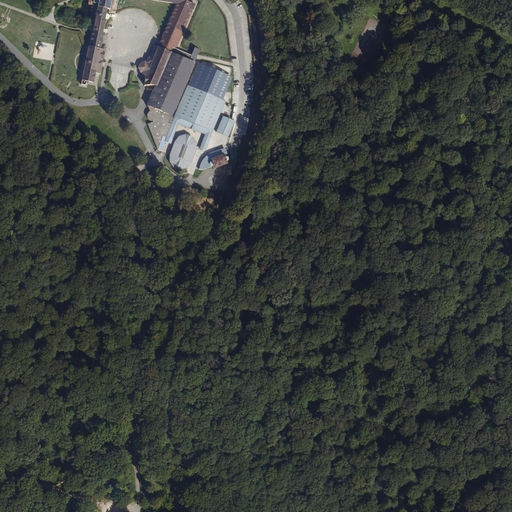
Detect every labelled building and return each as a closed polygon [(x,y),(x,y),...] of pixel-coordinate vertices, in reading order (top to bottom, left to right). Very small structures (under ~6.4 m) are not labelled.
[(177,4),(194,12),(199,3),(196,0),(94,0),(93,4),(96,4),(100,5),(96,24),(106,26),(109,9),(113,11),(114,0),(144,0),(174,5),(177,4)] [(194,12),(177,4),(162,40),(170,43),(179,47),(194,12)] [(95,32),(105,33),(106,26),(96,24),(95,32)] [(105,33),(95,32),(94,32),(83,82),(95,84),(97,74),(103,75),(104,69),(104,68),(100,67),(101,63),(105,64),(105,62),(104,61),(105,58),(107,49),(103,48),(106,34),(105,33)] [(162,40),(159,48),(173,53),(177,54),(178,50),(179,47),(170,43),(162,40)] [(166,142),(175,117),(188,86),(197,63),(177,54),(173,53),(159,48),(158,50),(155,59),(154,62),(151,61),(139,65),(138,68),(139,73),(142,73),(146,77),(144,86),(156,87),(148,107),(151,112),(149,112),(148,114),(148,115),(148,117),(148,119),(150,120),(152,121),(154,121),(155,123),(149,125),(159,151),(162,151),(166,142)] [(197,63),(188,86),(224,101),(234,78),(197,63)] [(224,101),(188,86),(175,117),(214,132),(227,102),(224,101)] [(224,116),(217,132),(230,137),(236,122),(234,121),(224,116)] [(206,152),(214,132),(175,117),(166,142),(172,145),(179,125),(206,135),(200,150),(206,152)] [(180,137),(175,142),(171,155),(170,162),(175,168),(182,171),(188,169),(192,164),(198,150),(198,143),(194,138),(187,135),(180,137)] [(214,158),(215,161),(214,162),(213,163),(213,164),(215,166),(218,166),(218,168),(223,166),(231,164),(230,161),(231,158),(231,157),(228,156),(227,153),(214,158)]
